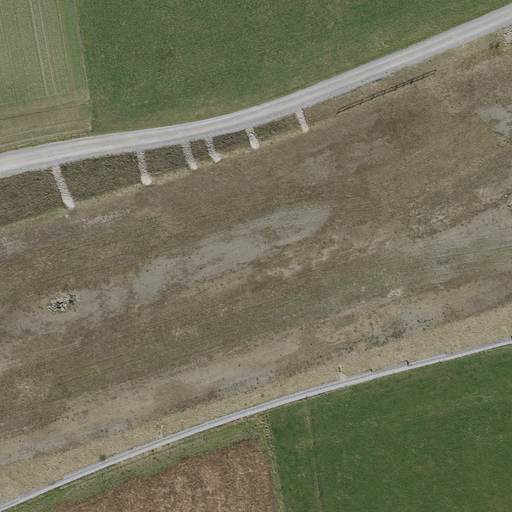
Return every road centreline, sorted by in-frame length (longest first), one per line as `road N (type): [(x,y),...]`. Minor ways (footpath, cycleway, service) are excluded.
road 1 (motorway): [(511,125),(0,299)]
road 2 (motorway): [(0,401),(511,228)]
road 3 (track): [(0,159),(228,118),(511,11)]
